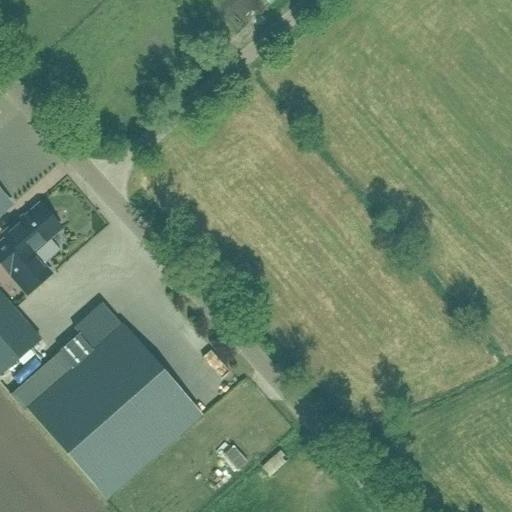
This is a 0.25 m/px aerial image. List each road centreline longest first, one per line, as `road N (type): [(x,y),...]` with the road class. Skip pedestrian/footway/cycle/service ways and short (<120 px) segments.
road 1 (unclassified): [(393,511),(0,68)]
road 2 (track): [(96,184),(313,0)]
